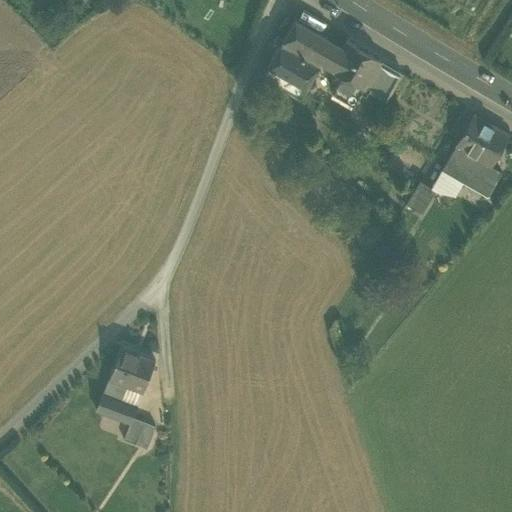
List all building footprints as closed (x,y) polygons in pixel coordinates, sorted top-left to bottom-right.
[(363,87),(364,88),(380,60),(346,40),(342,47),(338,53),(324,44),(327,38),(294,19),(283,39),(278,46),(267,65),(268,66),(306,88),(320,62),(342,75),(363,87)] [(272,42),(278,46),(283,39),(276,35),(272,42)] [(342,47),(327,38),(324,44),(338,53),(342,47)] [(402,73),(380,60),(364,88),(385,100),(402,73)] [(261,77),(300,99),(306,88),(268,66),(261,77)] [(353,104),(363,87),(342,75),(332,92),(353,104)] [(473,114),(455,145),(489,165),(490,165),(508,134),(473,114)] [(501,171),(490,165),(489,165),(455,145),(441,169),(462,181),(487,195),(501,171)] [(462,181),(441,169),(430,187),(435,190),(454,195),(462,181)] [(405,203),(421,213),(435,190),(430,187),(419,180),(405,203)] [(329,329),(338,356),(345,353),(344,347),(335,320),(329,329)] [(120,346),(108,378),(142,390),(154,359),(120,346)] [(136,406),(142,390),(108,378),(102,393),(136,406)] [(132,416),(136,406),(102,393),(96,410),(129,422),(130,422),(132,416)] [(123,439),(135,443),(144,421),(132,416),(130,422),(129,422),(123,439)] [(155,425),(144,421),(135,443),(146,448),(155,425)]
